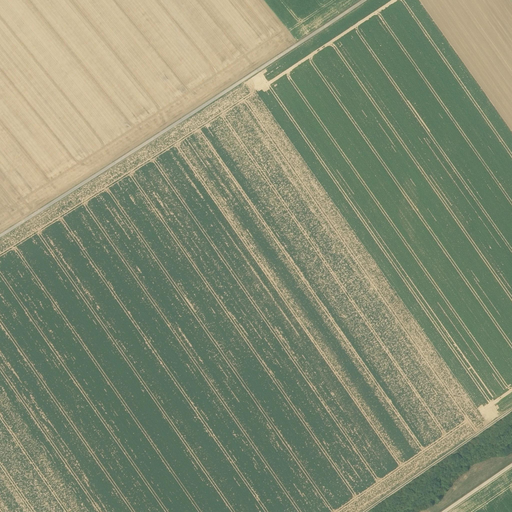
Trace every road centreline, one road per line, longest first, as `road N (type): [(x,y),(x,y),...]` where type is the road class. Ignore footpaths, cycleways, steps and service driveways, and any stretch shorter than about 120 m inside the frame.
road 1 (track): [(366,0),(0,234)]
road 2 (track): [(365,511),(511,410)]
